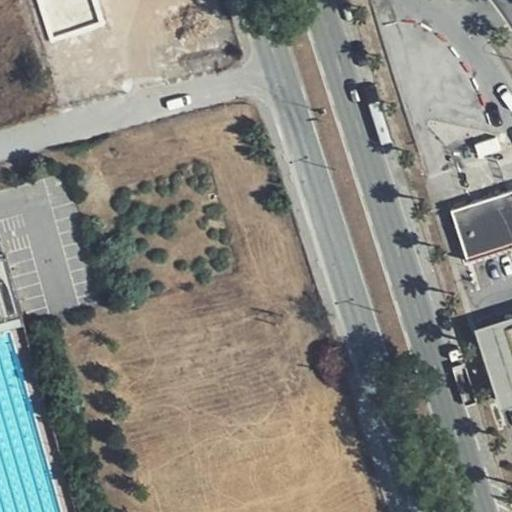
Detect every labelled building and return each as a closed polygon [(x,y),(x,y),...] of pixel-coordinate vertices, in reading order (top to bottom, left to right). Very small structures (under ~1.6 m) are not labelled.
[(491,136),(471,142),(474,154),(495,147),(491,136)] [(511,188),(455,207),(471,262),(508,250),(507,248),(511,246),(511,188)] [(0,268),(0,329),(16,325),(0,268)] [(511,313),(477,325),(502,404),(511,400),(511,313)] [(334,370),(329,355),(319,359),(324,374),(334,370)]
